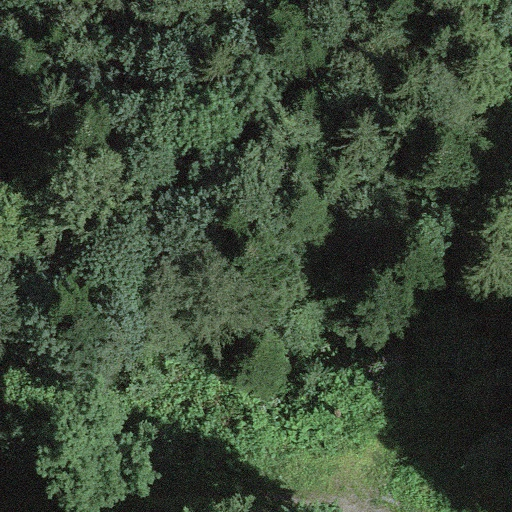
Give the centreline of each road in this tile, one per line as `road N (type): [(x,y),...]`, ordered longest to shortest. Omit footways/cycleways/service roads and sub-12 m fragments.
road 1 (track): [(286,500),(0,498)]
road 2 (track): [(286,500),(365,450),(511,420)]
